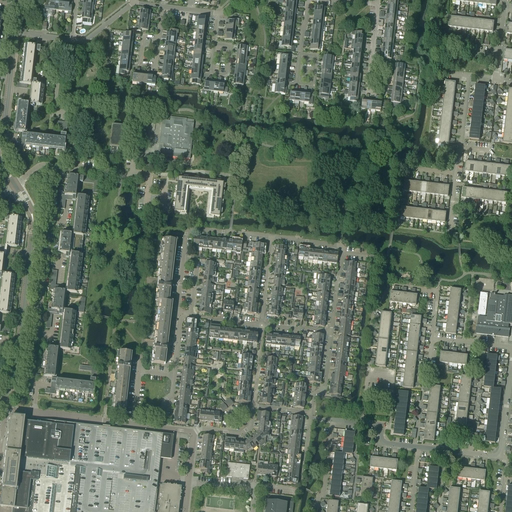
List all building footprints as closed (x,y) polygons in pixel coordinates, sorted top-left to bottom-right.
[(45,9),(52,10),(54,10),(55,0),(51,0),(49,0),(50,1),(46,1),(45,9)] [(64,2),(63,11),(62,11),(62,14),(64,14),(64,12),(68,12),(68,15),(71,15),(72,2),(64,2)] [(141,8),(140,15),(152,17),(152,14),(150,14),(150,12),(147,11),(147,9),(141,8)] [(82,19),(82,22),(91,23),(92,20),(91,20),(92,15),(82,14),(82,19)] [(226,20),(226,25),(236,27),(238,27),(239,19),(234,19),(234,21),(226,20)] [(167,32),(166,38),(176,39),(176,40),(178,40),(179,38),(176,38),(177,34),(178,34),(178,31),(170,30),(169,32),(167,32)] [(354,40),(364,41),(365,36),(361,36),(362,32),(352,31),(351,35),(355,35),(354,40)] [(25,45),(21,84),(16,83),(16,87),(27,88),(27,85),(31,85),(35,46),(25,45)] [(280,60),(280,61),(289,62),(290,57),(283,56),(283,54),(279,53),(278,54),(277,60),(280,60)] [(117,66),(116,74),(128,76),(128,72),(129,72),(129,67),(119,66),(117,66)] [(162,76),(161,80),(173,81),(174,72),(172,72),(162,71),(162,76)] [(148,74),(146,84),(146,85),(154,86),(155,85),(156,78),(154,76),(152,76),(153,75),(149,74),(148,74)] [(201,76),(191,74),(190,79),(193,80),(192,84),(200,85),(201,76)] [(244,81),(234,79),(233,84),(235,85),(235,88),(243,89),(244,81)] [(36,80),(33,80),(33,85),(30,106),(31,106),(34,107),(35,105),(40,105),(43,86),(47,87),(48,83),(36,82),(36,80)] [(287,86),(276,84),(275,93),(286,94),(287,86)] [(330,90),(320,89),(319,98),(329,99),(329,92),(330,90)] [(348,91),(346,91),(346,94),(348,94),(347,101),(357,102),(358,94),(348,93),(348,91)] [(305,92),(304,102),(309,103),(308,104),(312,104),(313,95),(310,94),(310,93),(306,92),(305,92)] [(376,101),(375,111),(380,111),(381,108),(384,108),(385,103),(381,102),(381,101),(378,101),(376,101)] [(15,132),(25,133),(29,104),(19,102),(15,132)] [(162,120),(158,156),(190,160),(191,151),(190,151),(194,124),(186,123),(186,119),(170,117),(170,121),(162,120)] [(111,147),(110,154),(125,156),(128,130),(125,130),(125,126),(112,125),(110,146),(109,146),(109,147),(111,147)] [(51,148),(58,149),(58,153),(60,154),(61,149),(64,149),(66,139),(27,135),(22,134),(22,137),(23,138),(22,149),(25,150),(26,145),(29,145),(29,148),(32,148),(32,145),(39,146),(39,151),(41,151),(42,147),(49,147),(48,152),(50,152),(51,148)] [(66,195),(61,194),(61,198),(72,199),(72,201),(75,201),(76,196),(78,177),(68,176),(66,195)] [(178,178),(174,212),(186,213),(189,187),(211,190),(208,216),(219,217),(223,183),(178,178)] [(70,257),(71,257),(71,253),(81,254),(83,236),(84,232),(88,233),(89,230),(84,230),(85,222),(90,223),(90,221),(85,220),(86,213),(91,213),(91,211),(86,210),(87,203),(92,204),(92,202),(87,201),(88,197),(78,196),(73,234),(71,234),(61,233),(60,243),(57,245),(59,247),(60,247),(59,252),(66,253),(65,256),(68,257),(70,257)] [(7,246),(17,247),(20,218),(10,217),(7,246)] [(153,363),(164,365),(166,351),(167,352),(173,302),(168,301),(169,289),(171,290),(176,242),(177,242),(177,241),(178,241),(177,241),(177,240),(176,240),(175,240),(175,241),(164,240),(156,301),(160,302),(153,363)] [(71,253),(71,257),(67,292),(77,293),(77,289),(82,290),(82,287),(77,287),(78,280),(83,280),(83,278),(78,277),(79,270),(84,271),(84,268),(80,268),(80,261),(85,261),(85,259),(81,258),(81,254),(71,253)] [(4,274),(0,305),(0,312),(9,314),(13,275),(16,276),(16,272),(7,271),(7,274),(4,274)] [(316,280),(317,280),(319,280),(330,281),(330,276),(319,275),(319,274),(316,273),(316,280)] [(215,278),(204,276),(203,281),(206,282),(205,283),(205,284),(210,285),(210,284),(210,282),(217,283),(217,278),(215,278)] [(285,281),(274,280),(273,285),(275,285),(275,286),(275,287),(280,288),(280,287),(280,286),(284,286),(285,281)] [(259,283),(248,282),(248,287),(251,287),(251,288),(251,290),(256,290),(256,289),(256,288),(259,288),(259,283)] [(329,286),(318,285),(317,290),(321,290),(321,291),(321,293),(326,293),(326,292),(326,291),(328,291),(329,286)] [(55,290),(53,309),(48,309),(47,312),(59,314),(59,315),(62,315),(62,311),(65,291),(61,291),(59,291),(57,290),(55,290)] [(477,325),(477,327),(476,334),(509,338),(510,329),(507,329),(508,324),(511,324),(511,295),(506,295),(506,297),(495,295),(495,294),(491,293),(490,300),(489,300),(487,317),(478,316),(477,325)] [(481,293),(478,315),(485,315),(488,294),(481,293)] [(74,312),(84,313),(84,309),(68,308),(68,311),(64,310),(60,349),(70,350),(70,346),(75,347),(75,345),(71,344),(71,337),(76,337),(76,335),(72,334),(73,327),(77,328),(78,326),(73,325),(74,318),(76,318),(76,316),(74,315),(74,312)] [(350,331),(339,329),(339,334),(341,335),(341,336),(341,337),(345,338),(346,336),(346,335),(350,336),(350,331)] [(48,347),(45,376),(55,378),(58,348),(48,347)] [(119,352),(112,414),(124,415),(125,399),(127,399),(130,366),(129,366),(131,353),(119,352)] [(195,359),(184,358),(183,363),(186,363),(186,364),(185,366),(190,366),(190,365),(190,364),(194,364),(195,359)] [(252,366),(240,364),(237,364),(237,369),(244,370),(244,371),(243,372),(248,373),(248,372),(248,370),(251,371),(252,366)] [(276,373),(265,372),(264,377),(267,377),(267,379),(266,380),(271,380),(271,379),(271,378),(275,378),(276,373)] [(88,393),(87,398),(89,398),(90,394),(94,394),(95,384),(56,380),(52,379),(51,382),(53,382),(51,394),(55,394),(56,390),(59,390),(59,392),(61,393),(62,390),(69,391),(68,396),(70,396),(71,391),(78,392),(78,397),(80,397),(81,393),(88,393)] [(330,389),(329,394),(331,395),(331,397),(340,399),(340,397),(341,391),(330,389)] [(250,397),(239,396),(238,404),(248,405),(249,402),(250,402),(250,397)] [(215,411),(213,422),(221,423),(222,414),(220,412),(215,411)] [(4,471),(0,506),(9,507),(13,508),(12,511),(153,511),(157,490),(157,484),(160,458),(170,459),(171,459),(174,436),(173,436),(173,437),(159,436),(156,436),(144,434),(110,430),(104,429),(102,429),(102,427),(80,424),(63,422),(37,419),(11,416),(5,465),(5,467),(5,469),(4,471)] [(258,431),(256,433),(263,442),(266,442),(266,436),(269,436),(269,433),(267,433),(267,432),(258,431)] [(263,442),(256,433),(252,436),(254,438),(257,442),(261,447),(265,443),(266,442),(263,442)] [(250,438),(246,441),(252,448),(251,448),(253,450),(257,446),(255,443),(257,442),(254,438),(253,439),(252,440),(250,438)] [(244,442),(243,453),(244,451),(247,451),(251,448),(252,448),(246,441),(244,442)] [(226,477),(239,478),(241,464),(228,463),(226,477)] [(211,465),(200,464),(199,469),(200,469),(200,472),(205,473),(205,474),(210,475),(211,465)] [(241,464),(239,478),(248,479),(250,465),(241,464)] [(176,485),(174,485),(174,484),(173,485),(171,485),(170,484),(169,484),(168,484),(166,485),(162,484),(161,495),(159,496),(160,496),(159,498),(160,499),(158,511),(178,511),(180,501),(181,500),(181,499),(181,498),(180,497),(180,495),(182,494),(181,494),(182,492),(181,491),(181,486),(177,486),(176,485)] [(266,501),(264,511),(292,511),(294,502),(292,502),(286,501),(286,503),(277,500),(266,501)]
